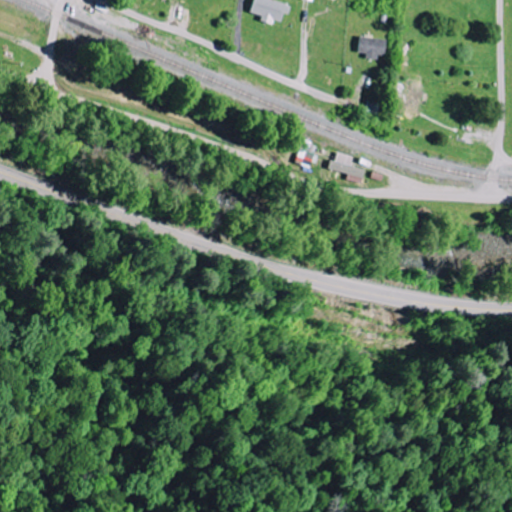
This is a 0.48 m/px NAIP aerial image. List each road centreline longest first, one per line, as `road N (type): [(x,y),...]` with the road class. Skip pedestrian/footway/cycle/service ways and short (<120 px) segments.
road 1 (secondary): [(511,309),(326,283),(0,169)]
road 2 (residential): [(511,195),(318,184),(0,68)]
road 3 (residential): [(100,0),(331,96)]
road 4 (residential): [(489,195),(502,108),(500,0)]
